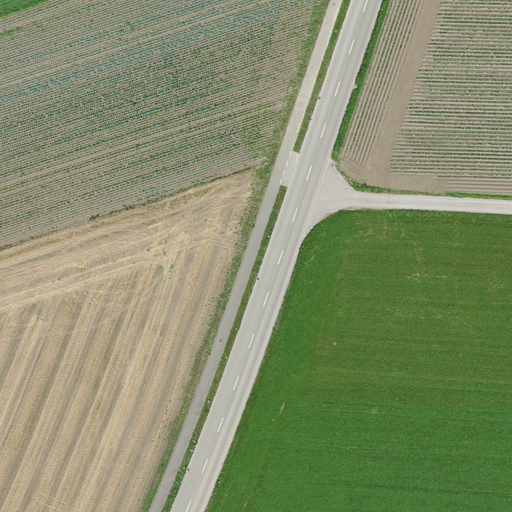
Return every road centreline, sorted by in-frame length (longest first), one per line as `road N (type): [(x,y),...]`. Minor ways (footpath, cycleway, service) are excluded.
road 1 (unclassified): [(367,0),(185,511)]
road 2 (track): [(511,206),(303,190)]
